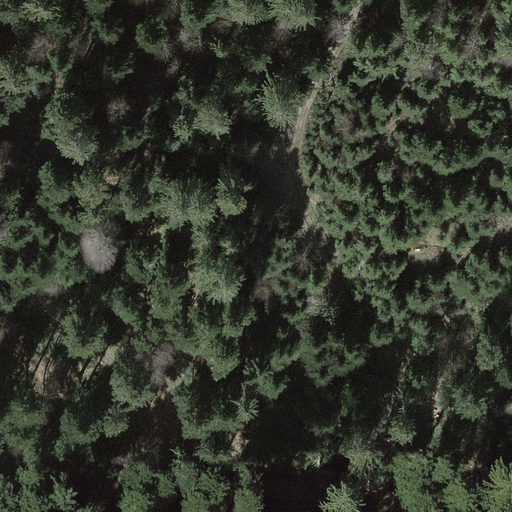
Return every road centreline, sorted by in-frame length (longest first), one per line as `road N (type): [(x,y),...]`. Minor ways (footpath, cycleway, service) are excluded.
road 1 (track): [(109,511),(144,481),(154,457),(155,400),(117,358),(0,263)]
road 2 (track): [(0,121),(83,56),(68,0)]
